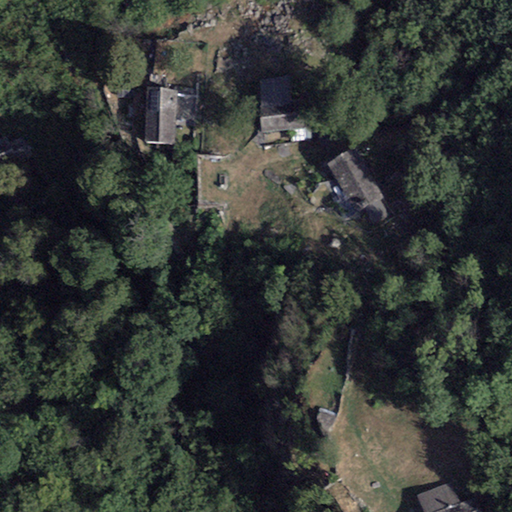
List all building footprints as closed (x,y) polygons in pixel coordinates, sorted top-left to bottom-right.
[(290,80),(257,83),(262,133),(310,128),(308,104),(293,106),(290,80)] [(176,91),(148,89),(145,141),(173,143),(176,91)] [(0,170),(18,162),(5,135),(0,137),(0,170)] [(353,150),(328,165),(346,193),(334,200),(346,218),(360,209),(372,229),(393,216),(382,199),(398,189),(386,169),(370,179),(353,150)] [(331,431),(337,416),(320,409),(314,424),(331,431)] [(452,483),(417,497),(422,511),(481,511),(476,500),(461,506),(452,483)]
